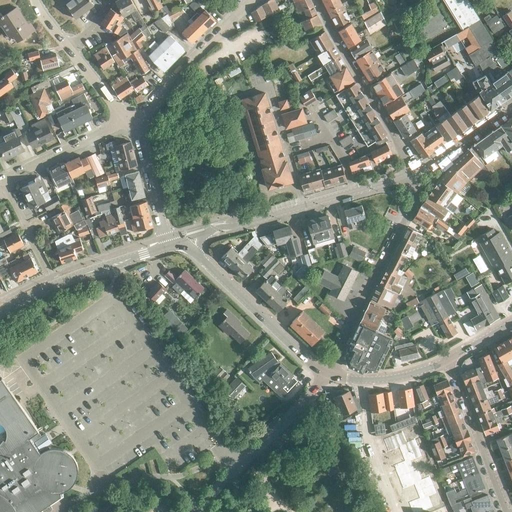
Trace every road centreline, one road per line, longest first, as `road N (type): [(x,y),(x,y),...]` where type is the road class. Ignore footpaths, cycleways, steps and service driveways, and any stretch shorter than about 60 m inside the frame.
road 1 (residential): [(324,373),(414,202),(410,172)]
road 2 (secondary): [(410,172),(201,234)]
road 3 (residential): [(410,172),(316,0)]
road 4 (residential): [(198,511),(324,373)]
road 5 (secondary): [(194,252),(324,373)]
road 6 (residential): [(253,0),(129,120)]
road 7 (residential): [(508,511),(448,362)]
road 8 (unclassified): [(3,183),(129,120)]
road 9 (residential): [(393,511),(365,429),(360,380)]
road 10 (residential): [(129,120),(168,245)]
road 11 (secondary): [(54,284),(168,245)]
road 12 (secondary): [(511,107),(410,172)]
